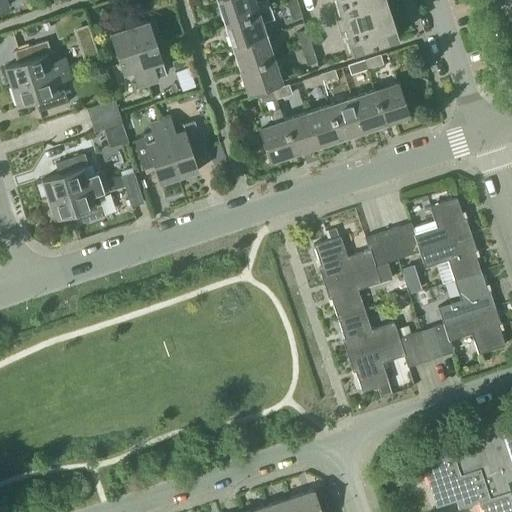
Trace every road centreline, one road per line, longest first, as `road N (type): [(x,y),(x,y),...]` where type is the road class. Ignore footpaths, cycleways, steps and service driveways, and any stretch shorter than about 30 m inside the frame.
road 1 (residential): [(29,279),(480,132)]
road 2 (residential): [(114,511),(338,436)]
road 3 (residential): [(338,436),(511,380)]
road 4 (residential): [(480,132),(436,0)]
